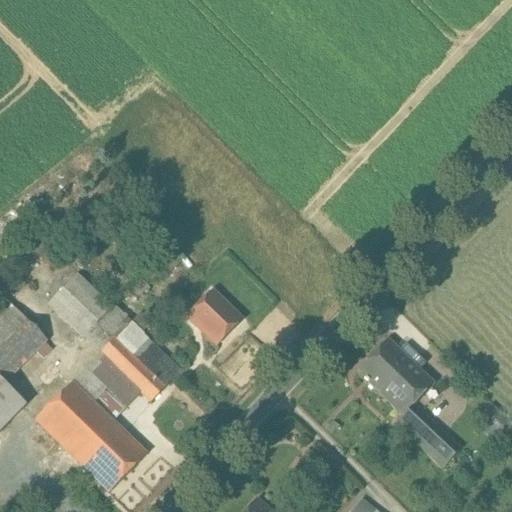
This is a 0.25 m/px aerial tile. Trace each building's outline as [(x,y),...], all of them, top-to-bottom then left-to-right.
[(116,313),(76,275),(48,304),(88,343),(116,313)] [(241,322),(211,294),(188,319),(217,347),(241,322)] [(0,432),(25,406),(4,385),(46,341),(5,301),(0,306),(0,432)] [(380,323),(390,330),(399,316),(389,309),(380,323)] [(116,313),(88,343),(100,354),(131,324),(116,313)] [(140,314),(131,324),(141,334),(151,324),(140,314)] [(141,334),(131,324),(100,354),(141,394),(150,404),(180,373),(141,334)] [(399,353),(387,342),(356,374),(365,382),(363,383),(366,386),(368,384),(401,417),(402,417),(412,407),(433,385),(418,371),(425,364),(406,346),(399,353)] [(141,394),(100,354),(86,369),(108,391),(126,409),(141,394)] [(114,424),(73,383),(35,422),(76,462),(114,424)] [(126,409),(108,391),(96,403),(115,421),(126,409)] [(459,452),(412,407),(402,417),(401,417),(395,424),(442,470),(459,452)] [(504,425),(490,410),(481,419),(496,433),(504,425)] [(114,424),(76,462),(109,495),(147,456),(114,424)] [(268,511),(256,502),(247,511),(268,511)]
